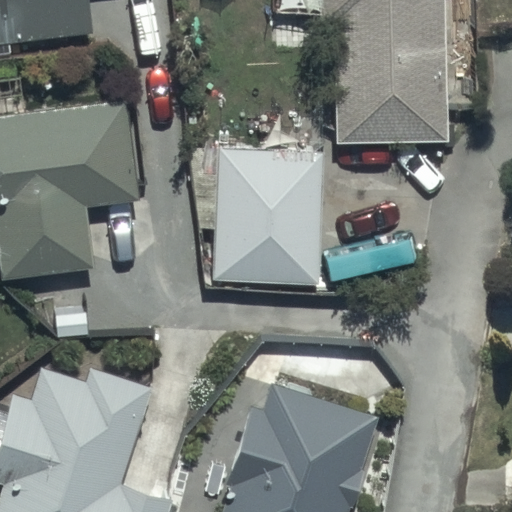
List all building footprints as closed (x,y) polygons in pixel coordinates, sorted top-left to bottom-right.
[(0,0),(0,48),(10,48),(9,35),(72,28),(69,0),(0,0)] [(430,0),(306,0),(307,20),(314,20),(317,140),(434,137),(430,0)] [(111,97),(0,110),(0,271),(77,262),(70,202),(122,195),(111,97)] [(201,230),(198,276),(305,282),(313,154),(178,146),(185,229),(201,230)] [(70,380),(28,366),(18,397),(0,391),(0,511),(150,511),(155,497),(106,481),(136,386),(74,367),(70,380)] [(328,511),(360,413),(258,380),(250,406),(238,403),(203,511),(328,511)]
